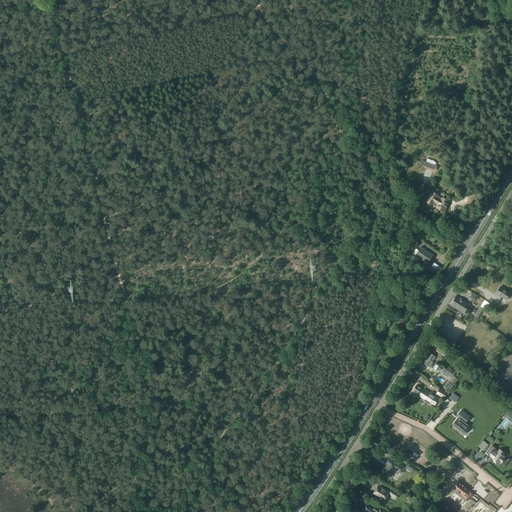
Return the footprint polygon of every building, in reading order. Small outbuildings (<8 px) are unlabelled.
[(438,166),(426,162),(425,166),(436,171),(438,166)] [(433,204),(437,206),(436,207),(444,212),(449,204),(446,203),(447,200),(442,197),(441,198),(438,196),(439,195),(432,191),(426,202),(433,206),(433,204)] [(470,211),(479,197),(474,193),(465,207),(470,211)] [(421,247),(416,255),(428,264),(433,256),(421,247)] [(434,263),(431,267),(440,273),(442,269),(434,263)] [(511,293),(501,286),(496,293),(506,300),(511,293)] [(452,302),(450,305),(464,313),(470,304),(456,296),(455,298),(453,297),(450,302),(452,302)] [(474,316),(478,319),(480,316),(484,309),(480,307),(474,316)] [(429,353),(427,357),(436,363),(439,359),(437,357),(429,353)] [(423,363),(431,367),(433,368),(436,363),(427,357),(423,363)] [(431,393),(417,385),(413,391),(425,399),(424,401),(430,404),(431,403),(435,405),(439,399),(435,396),(436,394),(432,391),(431,393)] [(440,388),(437,393),(445,398),(448,393),(440,388)] [(457,419),(453,425),(457,428),(460,431),(465,434),(469,429),(466,426),(468,424),(469,425),(470,425),(467,422),(471,417),(462,410),(458,415),(461,417),(460,418),(461,418),(459,420),(458,420),(457,419)] [(483,441),(479,447),(484,451),(488,445),(483,441)] [(496,449),(492,446),(486,453),(490,456),(491,455),(493,457),(493,458),(495,459),(494,461),(499,465),(500,464),(502,460),(505,463),(509,459),(504,455),(505,454),(500,450),(498,452),(495,449),(496,449)] [(410,447),(407,451),(416,458),(419,454),(410,447)] [(386,464),(387,465),(383,472),(391,478),(394,473),(397,474),(398,472),(402,474),(406,467),(390,458),(386,464)] [(416,466),(410,462),(406,468),(412,472),(416,466)] [(459,482),(454,488),(456,490),(457,491),(455,493),(462,499),(464,497),(465,498),(468,501),(473,495),(470,492),(469,492),(468,491),(468,490),(459,482)] [(374,494),(379,497),(379,498),(384,502),(387,497),(389,494),(396,499),(399,494),(392,490),(390,493),(379,486),(374,494)]
